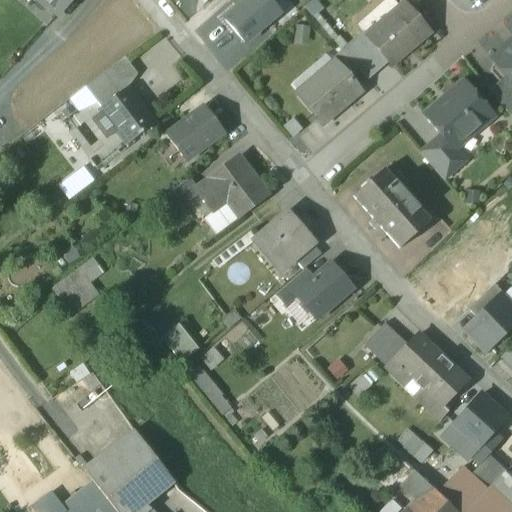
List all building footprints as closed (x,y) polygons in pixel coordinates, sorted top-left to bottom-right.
[(41,0),(58,15),(71,0),(41,0)] [(267,0),(247,0),(224,20),(244,43),(279,13),(267,0)] [(313,0),(312,0),(304,8),(313,18),(322,10),(313,0)] [(399,0),(404,4),(414,17),(424,8),(417,0),(399,0)] [(388,62),(391,65),(428,34),(414,17),(404,4),(366,36),(388,62)] [(295,27),(294,44),(307,45),(308,28),(295,27)] [(366,82),(388,62),(366,36),(363,32),(341,52),(359,73),(366,82)] [(505,77),(511,84),(511,49),(508,52),(504,52),(492,62),(505,77)] [(335,65),(349,81),(359,73),(341,52),(329,61),(334,66),(335,65)] [(291,84),(300,95),(334,66),(329,61),(325,56),(291,84)] [(85,87),(101,109),(126,89),(123,85),(136,75),(123,59),(85,87)] [(300,95),(324,124),(360,94),(349,81),(335,65),(334,66),(300,95)] [(488,92),(504,110),(511,103),(511,84),(505,77),(488,92)] [(462,83),(437,104),(439,107),(464,86),(462,83)] [(441,136),(453,150),(454,149),(491,118),(489,115),(490,114),(491,110),(486,104),(482,104),(481,105),(464,86),(439,107),(437,104),(424,116),(441,136)] [(101,109),(85,87),(67,100),(76,112),(101,109)] [(127,143),(128,144),(142,134),(141,133),(155,123),(144,108),(142,110),(126,89),(101,109),(102,110),(117,130),(118,131),(120,129),(129,142),(127,143)] [(166,136),(185,162),(223,134),(203,108),(166,136)] [(117,130),(102,110),(90,119),(106,138),(117,130)] [(292,120),(282,128),(292,139),(302,131),(292,120)] [(120,129),(118,131),(127,143),(129,142),(120,129)] [(420,154),(443,181),(466,162),(454,149),(453,150),(441,136),(420,154)] [(226,203),(237,218),(266,196),(238,159),(196,190),(199,194),(213,213),(226,203)] [(353,198),(399,249),(428,223),(382,172),(353,198)] [(160,201),(171,215),(199,194),(196,190),(189,180),(160,201)] [(226,203),(213,213),(204,220),(214,234),(237,218),(226,203)] [(256,240),(281,269),(292,259),(311,243),(286,214),(256,240)] [(429,254),(445,271),(470,247),(455,230),(429,254)] [(249,233),(211,262),(217,270),(255,242),(249,233)] [(292,259),(302,271),(320,254),(311,243),(292,259)] [(490,267),(470,247),(445,271),(428,287),(447,307),(490,267)] [(90,280),(103,274),(96,260),(53,282),(69,312),(99,297),(90,280)] [(295,296),(316,320),(351,290),(329,265),(311,280),(294,295),(295,296)] [(276,295),(285,305),(295,296),(294,295),(311,280),(303,271),(276,295)] [(468,310),(476,319),(499,297),(500,298),(503,295),(494,286),(468,310)] [(316,320),(295,296),(285,305),(283,307),(303,331),(316,320)] [(475,341),(485,352),(511,325),(511,310),(500,298),(499,297),(476,319),(466,329),(476,340),(475,341)] [(364,347),(389,369),(418,337),(393,314),(364,347)] [(160,338),(181,364),(198,350),(177,325),(160,338)] [(432,349),(418,337),(389,369),(404,383),(432,349)] [(511,344),(502,355),(511,364),(511,344)] [(212,369),(223,358),(213,348),(202,359),(212,369)] [(412,397),(439,422),(448,413),(442,407),(466,380),(432,349),(404,383),(407,386),(412,381),(420,389),(412,397)] [(337,360),(326,370),(336,381),(347,372),(337,360)] [(186,375),(221,417),(232,408),(198,366),(186,375)] [(361,376),(348,387),(358,399),(371,387),(361,376)] [(475,450),(476,451),(493,432),(505,418),(479,396),(450,428),(475,450)] [(464,462),(468,457),(475,450),(450,428),(440,440),(464,462)] [(396,441),(403,447),(414,435),(407,429),(396,441)] [(468,457),(478,467),(487,458),(502,440),(493,432),(476,451),(475,450),(468,457)] [(135,433),(88,468),(79,457),(75,460),(84,471),(92,482),(115,511),(148,511),(142,504),(172,482),(135,433)] [(403,447),(411,455),(422,443),(414,435),(403,447)] [(432,452),(422,443),(411,455),(421,465),(432,452)] [(403,487),(416,499),(429,487),(398,457),(376,479),(394,496),(403,487)] [(471,475),(487,490),(503,473),(487,458),(478,467),(471,475)] [(439,491),(461,511),(464,511),(480,497),(487,490),(471,475),(462,467),(439,491)] [(511,511),(511,481),(503,473),(487,490),(480,497),(464,511),(511,511)] [(115,511),(92,482),(61,506),(65,511),(115,511)] [(455,511),(430,487),(429,487),(416,499),(406,508),(410,511),(455,511)] [(65,511),(61,506),(50,493),(30,508),(33,511),(65,511)] [(391,500),(379,511),(399,511),(401,510),(391,500)]
